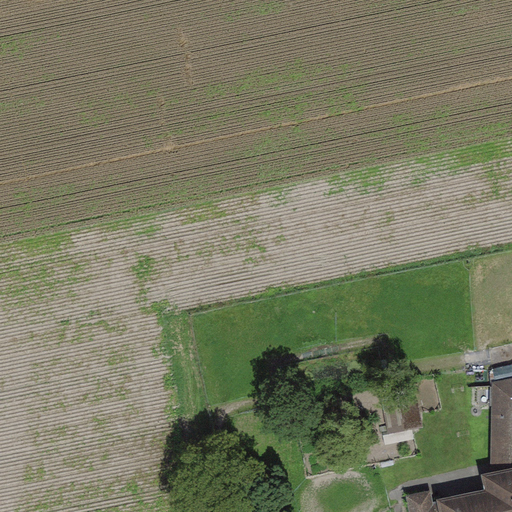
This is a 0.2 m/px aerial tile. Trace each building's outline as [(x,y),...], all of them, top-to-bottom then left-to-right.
[(511,382),(495,386),(493,474),(511,469),(511,382)] [(386,408),(392,434),(422,427),(415,400),(386,408)] [(282,454),(277,429),(225,439),(230,464),(282,454)] [(487,494),(439,504),(440,509),(440,511),(511,511),(511,469),(493,474),(483,476),(487,494)] [(431,493),(408,498),(410,511),(440,511),(440,509),(435,510),(431,493)]
